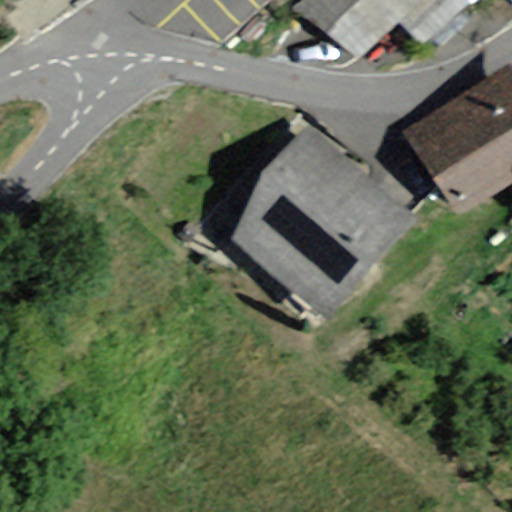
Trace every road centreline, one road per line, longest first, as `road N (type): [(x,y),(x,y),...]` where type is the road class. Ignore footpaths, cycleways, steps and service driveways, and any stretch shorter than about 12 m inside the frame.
road 1 (residential): [(111,52),(406,93),(511,49)]
road 2 (residential): [(0,211),(55,147),(111,52)]
